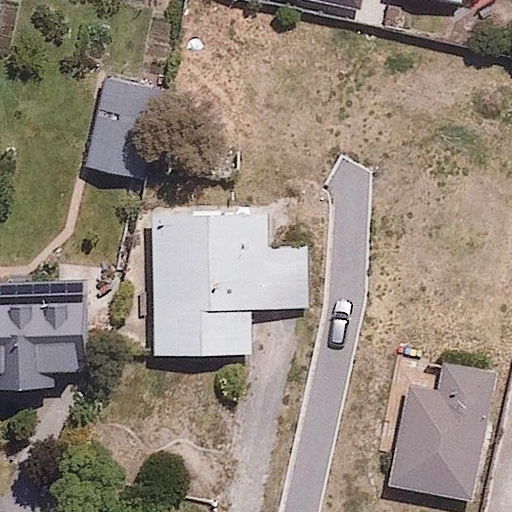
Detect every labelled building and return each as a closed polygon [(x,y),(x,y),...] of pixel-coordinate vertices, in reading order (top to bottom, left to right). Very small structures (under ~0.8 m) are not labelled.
[(166,87),(97,72),(78,159),(147,174),(166,87)] [(319,137),(299,225),(338,234),(360,132),(287,115),(283,129),(319,137)] [(264,254),(263,209),(158,211),(161,352),(257,350),(257,308),(308,307),(307,253),(264,254)] [(391,281),(348,272),(328,365),(372,375),(391,281)] [(0,383),(58,383),(58,368),(85,368),(85,332),(97,331),(97,277),(0,277),(0,383)] [(439,379),(416,375),(396,482),(482,498),(507,368),(443,356),(439,379)]
